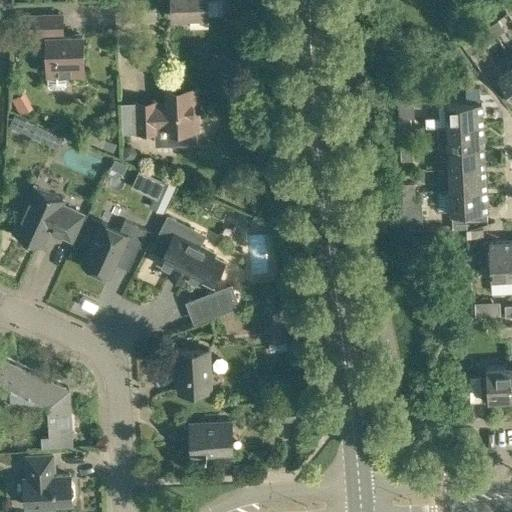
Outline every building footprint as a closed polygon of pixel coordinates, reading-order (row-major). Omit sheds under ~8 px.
[(207,0),(171,0),(172,16),(208,15),(207,0)] [(31,37),(46,36),(48,84),(51,87),(64,87),(67,83),(67,72),(83,71),(82,34),(62,35),(62,14),(30,15),(31,37)] [(498,18),(489,24),(496,34),(504,28),(498,18)] [(496,34),(489,24),(481,29),(488,39),(496,34)] [(478,46),(488,39),(481,29),(471,36),(478,46)] [(511,66),(498,76),(511,96),(511,66)] [(136,131),(155,130),(156,144),(198,143),(196,89),(166,90),(167,102),(155,103),(155,101),(135,101),(136,131)] [(445,102),(446,124),(482,123),(481,100),(445,102)] [(410,116),(398,117),(399,127),(411,126),(410,116)] [(482,123),(446,124),(447,146),(483,144),(482,123)] [(30,136),(43,142),(48,130),(36,124),(30,136)] [(83,139),(104,147),(107,139),(87,131),(83,139)] [(399,138),(400,148),(412,148),(412,138),(399,138)] [(123,158),(136,157),(136,149),(131,144),(123,145),(123,158)] [(483,144),(447,146),(439,147),(440,168),(448,167),(448,168),(484,166),(483,144)] [(412,148),(400,148),(400,158),(413,157),(412,148)] [(115,159),(111,167),(123,173),(127,164),(115,159)] [(484,166),(448,168),(450,189),(485,187),(484,166)] [(150,203),(162,209),(174,184),(162,178),(161,179),(153,196),(150,203)] [(402,182),(402,192),(414,191),(414,181),(402,182)] [(64,198),(34,185),(13,232),(42,245),(49,229),(71,239),(83,213),(61,203),(64,198)] [(485,187),(450,189),(451,211),(486,210),(485,187)] [(243,189),(241,197),(249,199),(250,191),(243,189)] [(414,191),(402,192),(403,202),(415,201),(414,191)] [(190,226),(168,215),(153,243),(165,249),(159,262),(172,269),(171,271),(184,277),(185,275),(198,282),(200,278),(212,284),(224,261),(212,255),(214,252),(185,237),(190,226)] [(119,230),(101,222),(82,264),(109,276),(124,245),(136,251),(146,229),(124,219),(119,230)] [(511,275),(511,263),(511,240),(488,241),(490,277),(511,275)] [(236,282),(195,298),(203,319),(244,303),(236,282)] [(491,301),(484,301),(474,301),(474,315),(484,315),(491,315),(491,314),(491,306),(491,301)] [(283,307),(262,310),(266,340),(287,338),(283,307)] [(508,336),(507,324),(498,324),(499,337),(508,336)] [(178,389),(210,388),(208,348),(174,350),(175,365),(177,365),(178,389)] [(0,382),(47,403),(49,436),(71,434),(68,388),(0,357),(0,382)] [(511,397),(509,364),(486,365),(487,386),(482,386),(482,399),(511,397)] [(269,401),(270,420),(297,419),(296,399),(269,401)] [(192,453),(231,451),(230,419),(190,421),(192,453)] [(71,496),(74,492),(74,483),(70,480),(70,479),(70,473),(53,474),(52,453),(26,455),(27,476),(23,476),(25,505),(71,502),(71,496)]
